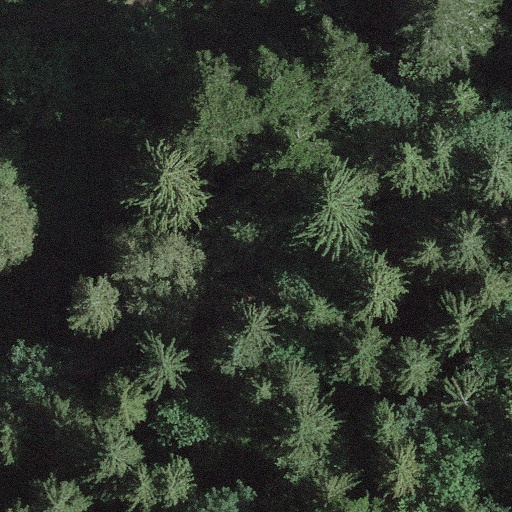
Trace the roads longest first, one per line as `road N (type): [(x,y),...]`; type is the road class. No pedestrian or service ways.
road 1 (track): [(0,394),(222,317),(291,284),(511,236)]
road 2 (track): [(152,0),(0,35)]
